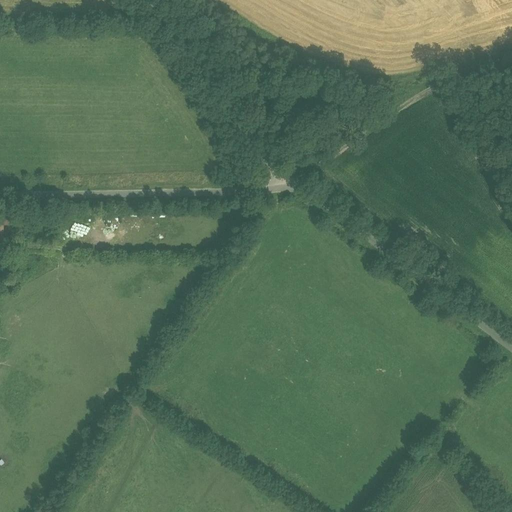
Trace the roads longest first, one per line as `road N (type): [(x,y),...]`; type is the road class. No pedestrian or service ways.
road 1 (residential): [(0,195),(285,190)]
road 2 (unclassified): [(511,347),(306,194),(285,190)]
road 3 (track): [(285,190),(411,87),(511,63)]
road 4 (residential): [(285,190),(154,0)]
